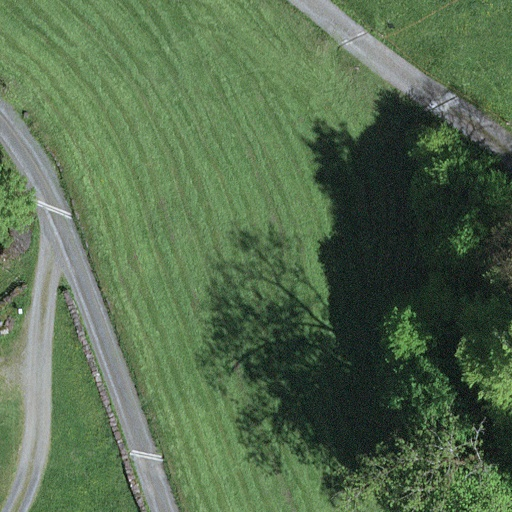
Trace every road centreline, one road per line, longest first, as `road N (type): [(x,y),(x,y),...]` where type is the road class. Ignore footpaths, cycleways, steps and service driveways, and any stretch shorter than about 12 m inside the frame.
road 1 (track): [(61,224),(160,511)]
road 2 (track): [(302,0),(511,167)]
